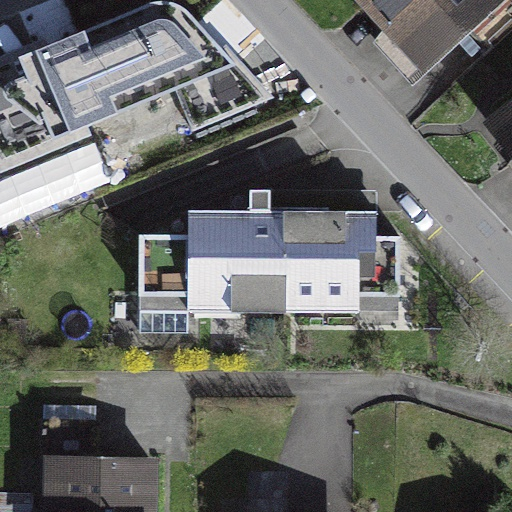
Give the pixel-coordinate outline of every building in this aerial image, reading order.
[(150,0),(138,0),(55,40),(98,130),(192,85),(150,0)] [(511,0),(352,0),(424,80),(511,1),(511,0)] [(511,98),(489,116),(511,144),(511,98)] [(194,209),(194,240),(146,240),(146,310),(195,310),(195,317),(366,317),(366,311),(409,311),(408,241),(365,241),(365,208),(194,209)] [(158,511),(158,455),(46,455),(45,511),(158,511)]
